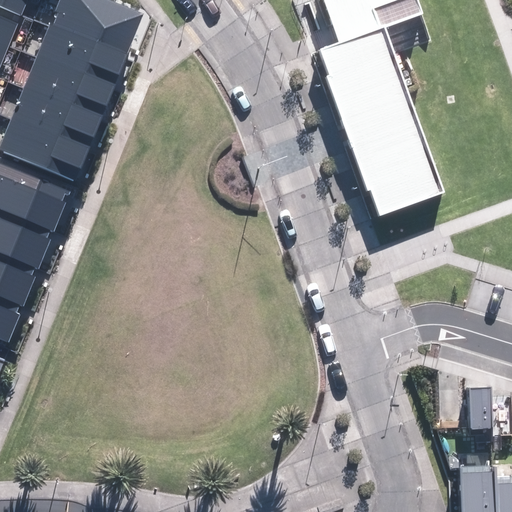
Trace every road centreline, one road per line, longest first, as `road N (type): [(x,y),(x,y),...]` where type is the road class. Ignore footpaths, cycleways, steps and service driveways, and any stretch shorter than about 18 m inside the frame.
road 1 (residential): [(357,341),(269,92),(212,0)]
road 2 (residential): [(398,511),(399,457),(357,341)]
